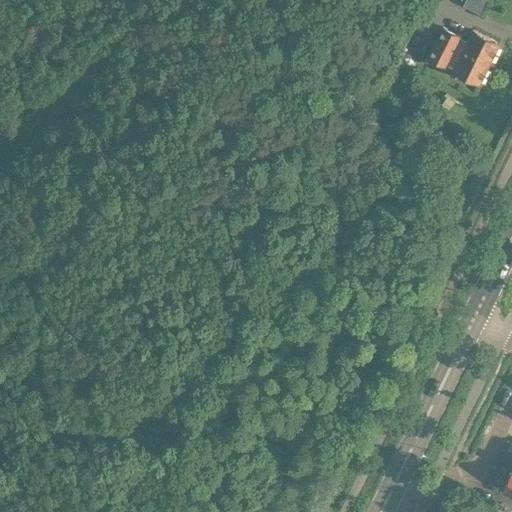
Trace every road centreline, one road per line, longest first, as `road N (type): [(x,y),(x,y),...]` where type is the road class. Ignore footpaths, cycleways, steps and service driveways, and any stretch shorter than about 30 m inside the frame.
road 1 (secondary): [(402,468),(473,321)]
road 2 (residential): [(511,401),(480,473),(402,468)]
